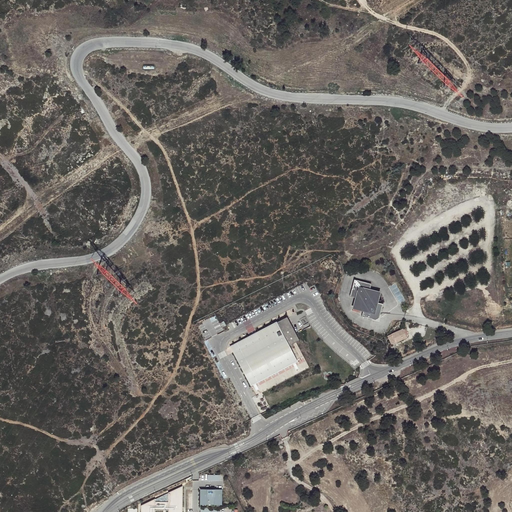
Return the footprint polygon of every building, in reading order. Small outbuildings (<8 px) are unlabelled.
[(362,316),(372,319),(376,320),(380,317),(380,315),(383,304),(377,302),(379,292),(370,290),(371,283),(354,279),(350,296),(357,298),(354,308),(364,310),(362,316)] [(259,338),(233,352),(251,386),(298,362),(289,346),(300,340),(287,317),(277,322),(276,322),(256,332),(259,338)] [(230,346),(233,352),(259,338),(256,332),(230,346)] [(389,345),(385,336),(374,341),(374,342),(374,343),(370,345),(374,352),(378,350),(389,345)] [(168,511),(167,490),(126,510),(125,511),(168,511)] [(206,490),(185,491),(185,506),(207,505),(206,490)]
